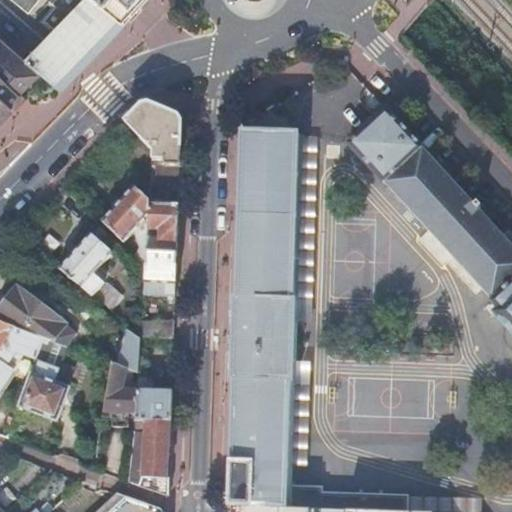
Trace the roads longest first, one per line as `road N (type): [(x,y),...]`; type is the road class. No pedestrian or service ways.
road 1 (residential): [(197,511),(214,120),(227,50)]
road 2 (secondary): [(0,200),(103,94),(227,50)]
road 3 (residential): [(340,8),(511,188)]
